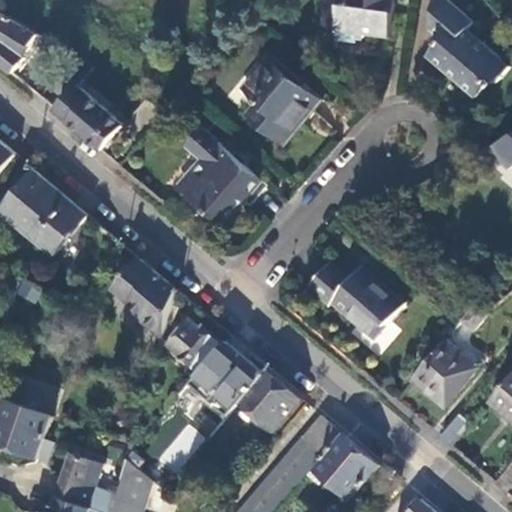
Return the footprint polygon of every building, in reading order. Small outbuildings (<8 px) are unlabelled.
[(336,41),(357,44),(359,40),(362,40),(369,32),(389,35),(392,16),(412,19),(415,0),(349,0),(352,2),(345,10),(341,9),(336,41)] [(431,59),(478,99),(495,82),(499,85),(511,69),(511,68),(471,33),(477,26),(445,0),(442,0),(435,35),(444,43),(431,59)] [(38,34),(3,12),(0,10),(0,62),(13,74),(27,58),(24,56),(30,47),(37,37),(38,34)] [(49,44),(37,37),(30,47),(43,54),(49,44)] [(249,114),(287,145),(324,100),(272,57),(245,90),(260,102),(249,114)] [(76,85),(56,110),(67,119),(104,151),(124,126),(76,85)] [(181,193),(225,229),(246,203),(252,209),(271,187),(204,131),(189,148),(206,163),(181,193)] [(511,137),(492,150),(509,167),(508,168),(510,170),(511,168),(511,137)] [(0,140),(0,139),(0,176),(18,155),(0,140)] [(67,197),(37,172),(3,212),(55,257),(89,216),(67,197)] [(162,279),(139,259),(114,289),(131,304),(128,308),(164,338),(178,293),(162,279)] [(332,303),(375,339),(405,305),(362,268),(351,281),(330,263),(309,288),(330,306),(332,303)] [(475,332),(488,316),(476,305),(463,321),(475,332)] [(202,374),(226,346),(202,325),(198,329),(190,323),(170,346),(202,374)] [(480,369),(447,340),(412,381),(445,409),(480,369)] [(264,375),(228,343),(226,346),(202,374),(192,385),(211,401),(230,417),(242,404),(270,371),(268,369),(264,375)] [(283,382),(270,371),(242,404),(248,409),(243,415),(253,423),(258,417),(276,432),(304,400),(283,382)] [(45,440),(61,390),(15,375),(0,419),(0,446),(39,459),(45,440)] [(511,377),(491,403),(511,421),(511,377)] [(192,385),(184,394),(198,407),(203,401),(207,404),(211,401),(192,385)] [(143,448),(174,475),(206,439),(176,412),(143,448)] [(461,415),(442,438),(453,448),(472,425),(461,415)] [(328,455),(345,435),(324,417),(307,437),(328,455)] [(352,500),(381,466),(361,449),(345,435),(328,455),(311,475),(321,484),(326,478),(352,500)] [(280,511),(311,475),(328,455),(307,437),(306,436),(242,511),(280,511)] [(52,463),(58,444),(45,440),(39,459),(52,463)] [(59,497),(100,511),(109,511),(113,501),(94,495),(105,464),(74,455),(67,475),(59,497)] [(113,501),(109,511),(144,511),(155,483),(126,459),(113,501)] [(511,465),(496,484),(510,496),(511,493),(511,465)] [(100,511),(59,497),(54,511),(100,511)] [(435,511),(423,502),(413,511),(435,511)]
